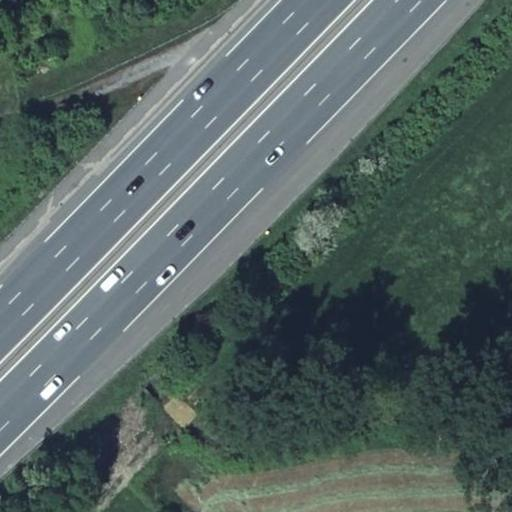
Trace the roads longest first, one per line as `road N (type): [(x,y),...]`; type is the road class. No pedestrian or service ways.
road 1 (trunk): [(0,414),(405,0)]
road 2 (trunk): [(319,0),(0,325)]
